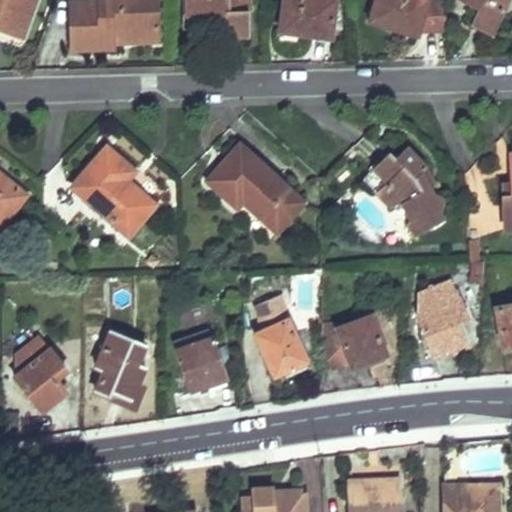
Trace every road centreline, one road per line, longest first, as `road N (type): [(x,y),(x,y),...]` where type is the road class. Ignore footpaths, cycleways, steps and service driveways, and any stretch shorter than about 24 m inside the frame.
road 1 (residential): [(511,407),(366,411),(0,471)]
road 2 (residential): [(0,85),(511,75)]
